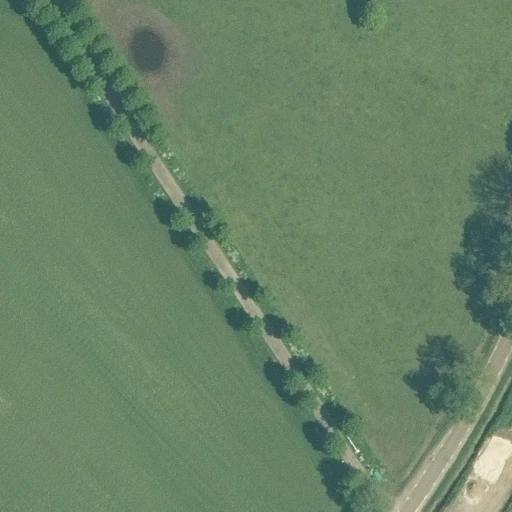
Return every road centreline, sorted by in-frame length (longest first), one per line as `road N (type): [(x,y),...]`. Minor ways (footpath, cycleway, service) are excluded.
road 1 (track): [(387,511),(58,25),(32,0)]
road 2 (tertiary): [(407,511),(462,433),(511,335)]
